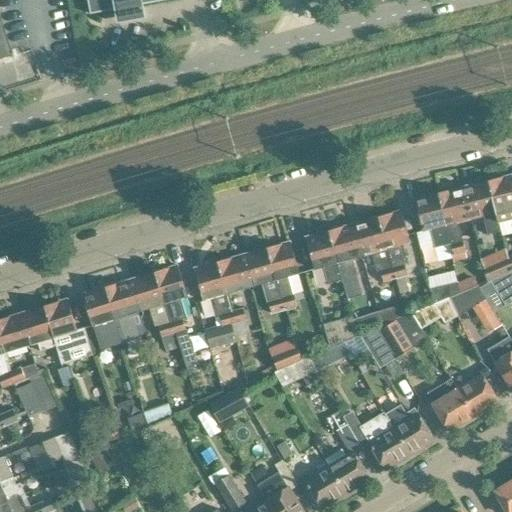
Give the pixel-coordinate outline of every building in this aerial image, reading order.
[(87,0),(90,14),(114,10),(117,24),(146,18),(143,4),(166,0),(87,0)] [(511,175),(488,181),(496,214),(493,215),(494,219),(499,217),(500,221),(498,221),(500,231),(502,236),(511,233),(511,178),(511,175)] [(496,214),(488,181),(465,186),(473,220),(483,217),(487,234),(500,231),(498,221),(500,221),(499,217),(494,219),(493,215),(496,214)] [(458,224),(469,221),(461,187),(438,193),(446,226),(444,227),(445,231),(449,230),(450,233),(448,234),(453,255),(465,252),(458,224)] [(446,226),(438,193),(415,199),(423,232),(430,230),(435,248),(450,244),(452,255),(453,255),(448,234),(450,233),(449,230),(445,231),(444,227),(446,226)] [(405,268),(408,267),(403,246),(410,244),(401,210),(377,217),(387,250),(385,251),(386,254),(390,253),(391,257),(389,258),(395,279),(396,279),(400,294),(411,291),(405,268)] [(387,250),(377,217),(355,223),(364,256),(372,254),(376,271),(380,270),(383,283),(395,279),(389,258),(391,257),(390,253),(386,254),(385,251),(387,250)] [(363,295),(353,260),(361,258),(351,224),(328,231),(337,264),(335,265),(336,268),(340,267),(341,271),(339,271),(344,287),(346,293),(347,299),(363,295)] [(337,264),(328,231),(305,237),(315,270),(324,268),(328,283),(341,280),(344,289),(342,294),(346,293),(344,287),(339,271),(341,271),(340,267),(336,268),(335,265),(337,264)] [(290,241),(266,248),(284,310),(296,307),(288,278),(299,275),(290,241)] [(284,310),(266,248),(244,254),(253,287),(262,285),(267,304),(268,303),(271,313),(284,310)] [(227,295),(249,288),(240,255),(217,262),(226,295),(227,295)] [(483,267),(488,281),(511,270),(511,269),(508,257),(483,267)] [(231,311),(227,295),(226,295),(217,262),(194,268),(203,301),(210,299),(215,318),(219,316),(221,325),(205,330),(210,350),(238,342),(236,337),(231,311)] [(177,265),(154,272),(164,304),(162,305),(163,309),(167,308),(168,311),(166,312),(173,334),(176,334),(179,347),(184,364),(196,360),(186,329),(185,329),(182,320),(186,318),(181,299),(187,297),(183,284),(179,272),(177,265)] [(511,270),(488,281),(488,282),(490,281),(497,292),(505,306),(511,301),(511,272),(511,271),(511,270)] [(164,304),(154,272),(132,279),(142,311),(149,309),(155,327),(158,327),(161,338),(162,337),(166,351),(179,347),(176,334),(173,334),(166,312),(168,311),(167,308),(163,309),(162,305),(164,304)] [(145,332),(138,313),(128,280),(105,287),(115,320),(113,320),(114,324),(118,323),(119,327),(117,327),(122,343),(139,338),(145,332)] [(488,282),(479,288),(486,299),(497,292),(490,281),(488,282)] [(430,289),(434,304),(450,297),(459,293),(457,283),(430,289)] [(478,285),(459,293),(450,297),(458,315),(472,307),(486,299),(478,285)] [(105,287),(82,294),(88,313),(92,326),(99,350),(122,343),(117,327),(119,327),(118,323),(114,324),(113,320),(115,320),(105,287)] [(434,304),(412,313),(421,329),(441,317),(444,323),(458,315),(450,297),(434,304)] [(59,301),(44,306),(54,339),(52,339),(53,343),(57,342),(58,346),(72,341),(70,333),(77,331),(67,299),(66,299),(67,302),(60,304),(59,301)] [(502,326),(486,299),(472,307),(489,334),(502,326)] [(402,304),(378,311),(382,326),(394,320),(406,316),(402,304)] [(44,306),(19,314),(29,346),(38,343),(40,351),(58,346),(57,342),(53,343),(52,339),(54,339),(44,306)] [(243,308),(231,311),(236,337),(249,334),(243,308)] [(352,318),(357,335),(359,335),(377,328),(382,326),(378,311),(352,318)] [(421,329),(412,313),(396,321),(379,331),(383,337),(386,343),(395,357),(412,347),(407,338),(421,329)] [(19,314),(0,319),(0,339),(4,354),(2,355),(3,358),(7,357),(9,360),(7,361),(11,371),(9,372),(14,384),(26,379),(21,368),(12,372),(8,362),(10,361),(6,353),(29,346),(19,314)] [(352,318),(352,316),(322,324),(329,348),(357,335),(352,318)] [(377,328),(359,335),(369,351),(380,369),(396,359),(395,357),(386,343),(383,337),(379,331),(377,328)] [(509,336),(487,349),(511,391),(511,340),(511,341),(509,336)] [(0,370),(2,376),(0,376),(0,385),(1,389),(14,384),(9,372),(11,371),(7,361),(9,360),(7,357),(3,358),(2,355),(4,354),(0,339),(0,370)] [(278,371),(291,365),(302,359),(294,339),(268,349),(278,371)] [(349,355),(344,344),(310,361),(316,372),(349,355)] [(65,347),(57,349),(63,366),(71,364),(65,347)] [(291,365),(298,380),(316,372),(308,356),(302,359),(291,365)] [(62,368),(57,370),(64,388),(75,384),(72,374),(69,366),(63,368),(62,368)] [(29,378),(31,383),(40,404),(43,412),(57,406),(43,372),(29,378)] [(481,372),(456,387),(474,416),(498,401),(481,372)] [(451,379),(427,393),(432,402),(431,402),(449,431),(474,416),(456,387),(451,379)] [(16,389),(29,418),(43,412),(40,404),(31,383),(16,389)] [(207,403),(216,420),(248,404),(239,386),(207,403)] [(375,399),(363,406),(369,417),(382,411),(375,399)] [(144,412),(147,423),(172,414),(169,403),(144,412)] [(400,404),(386,413),(394,425),(411,453),(434,440),(424,423),(417,411),(408,416),(400,404)] [(13,409),(1,414),(6,426),(18,422),(13,409)] [(411,453),(394,425),(385,410),(360,425),(359,426),(385,469),(411,453)] [(352,411),(343,416),(347,424),(351,430),(359,426),(360,425),(352,411)] [(147,425),(143,413),(128,418),(132,430),(147,425)] [(347,424),(336,430),(348,449),(359,443),(351,430),(347,424)] [(117,425),(96,433),(100,444),(121,436),(117,425)] [(68,432),(54,439),(62,460),(64,466),(68,477),(84,470),(68,432)] [(54,439),(38,445),(29,449),(37,468),(40,467),(42,473),(43,472),(43,473),(54,467),(53,464),(62,460),(54,439)] [(285,441),(277,446),(284,459),(292,454),(285,441)] [(103,447),(89,455),(101,474),(114,466),(103,447)] [(339,457),(328,464),(345,493),(370,478),(353,449),(339,457)] [(4,456),(0,457),(0,481),(9,477),(10,480),(13,478),(4,456)] [(328,464),(303,479),(321,508),(345,493),(328,464)] [(279,472),(257,484),(268,500),(274,511),(303,511),(291,490),(279,472)] [(229,475),(215,484),(231,510),(245,502),(229,475)] [(9,477),(0,481),(0,505),(25,495),(20,484),(16,486),(13,478),(10,480),(9,477)] [(511,511),(511,481),(495,492),(507,511),(511,511)] [(77,493),(83,511),(94,511),(86,489),(77,493)] [(25,495),(0,505),(0,511),(29,511),(28,507),(29,507),(25,495)] [(133,497),(121,504),(125,511),(131,511),(139,507),(133,497)] [(51,498),(39,503),(43,511),(48,511),(55,509),(51,498)] [(274,511),(268,500),(246,511),(274,511)] [(29,511),(43,511),(39,503),(29,507),(28,507),(29,511)]
